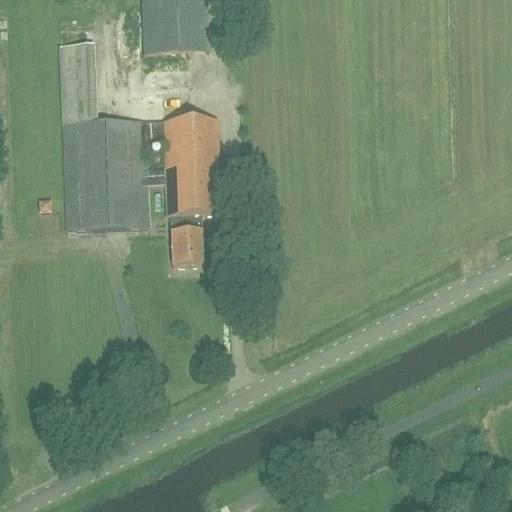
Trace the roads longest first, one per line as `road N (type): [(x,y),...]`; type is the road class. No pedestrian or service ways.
road 1 (unclassified): [(13,511),(511,265)]
road 2 (unclassified): [(226,511),(511,371)]
